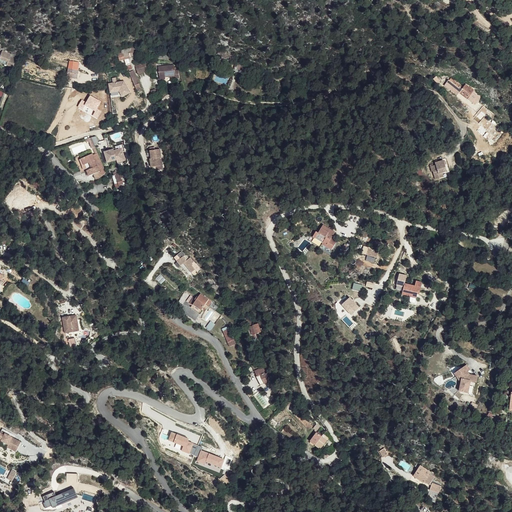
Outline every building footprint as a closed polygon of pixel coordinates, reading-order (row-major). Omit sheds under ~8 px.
[(120,54),(121,60),(122,60),(141,57),(139,47),(123,50),(124,53),(121,53),(121,54),(120,54)] [(13,69),(16,60),(9,57),(9,55),(1,53),(0,55),(0,61),(7,63),(6,66),(13,69)] [(239,63),(237,69),(245,71),(246,66),(239,63)] [(175,65),(159,67),(160,76),(165,76),(165,77),(175,77),(175,79),(179,79),(179,71),(175,71),(175,65)] [(67,77),(72,78),(72,75),(77,76),(78,76),(79,70),(68,69),(67,77)] [(141,89),(134,70),(129,72),(136,91),(141,89)] [(130,93),(124,82),(107,84),(109,95),(118,93),(121,98),(130,93)] [(450,82),(446,89),(453,92),(456,93),(458,89),(456,87),(457,86),(450,82)] [(459,91),(465,94),(468,88),(462,84),(461,88),(460,90),(459,91)] [(479,95),(477,93),(476,95),(472,93),(469,100),(474,103),(479,95)] [(148,112),(141,115),(143,120),(151,117),(148,112)] [(91,139),(86,140),(88,145),(90,144),(93,151),(94,151),(95,152),(98,151),(93,138),(91,139)] [(104,153),(108,167),(126,161),(122,148),(104,153)] [(148,153),(151,161),(153,160),(155,168),(158,167),(159,170),(165,169),(158,149),(148,153)] [(98,154),(81,160),(83,165),(81,166),(83,172),(85,171),(86,173),(87,177),(93,175),(96,181),(105,174),(98,154)] [(153,160),(151,161),(150,162),(153,172),(159,170),(158,167),(155,168),(153,160)] [(434,179),(438,178),(438,175),(442,174),(447,173),(444,161),(441,161),(442,168),(436,169),(435,165),(430,166),(431,171),(433,171),(434,179)] [(113,176),(116,184),(118,183),(119,187),(124,186),(120,173),(113,176)] [(333,232),(322,227),(321,231),(319,231),(317,235),(315,234),(313,239),(315,240),(324,244),(323,246),(333,250),(337,241),(331,239),(333,232)] [(378,257),(368,253),(366,259),(376,263),(378,257)] [(185,257),(178,264),(184,271),(187,268),(194,278),(198,275),(194,271),(195,270),(194,269),(196,267),(192,263),(191,264),(185,257)] [(396,286),(403,287),(404,283),(405,276),(398,274),(396,286)] [(410,296),(416,297),(419,298),(420,291),(417,290),(418,288),(421,288),(422,281),(415,280),(414,285),(404,283),(403,287),(402,295),(410,296)] [(200,313),(206,303),(208,298),(200,294),(197,300),(193,306),(192,308),(200,313)] [(347,299),(340,307),(351,317),(358,309),(347,299)] [(76,315),(62,317),(64,333),(78,331),(76,315)] [(210,330),(215,323),(211,321),(206,328),(210,330)] [(259,323),(249,325),(251,335),(261,332),(259,323)] [(221,329),(228,343),(233,341),(226,326),(221,329)] [(263,379),(261,376),(256,368),(253,364),(249,367),(258,382),(263,379)] [(256,368),(261,376),(265,373),(260,366),(256,368)] [(468,381),(469,381),(476,381),(476,375),(467,375),(465,373),(467,370),(462,366),(455,373),(459,377),(458,379),(461,381),(462,384),(460,384),(460,394),(469,394),(469,385),(468,385),(468,381)] [(452,377),(460,384),(462,384),(461,381),(458,379),(459,377),(455,373),(452,377)] [(273,398),(277,394),(273,389),(266,395),(270,400),(273,398)] [(283,401),(280,398),(276,401),(275,400),(272,403),(276,407),(283,401)] [(172,432),(169,440),(184,446),(183,450),(199,458),(198,461),(206,465),(207,462),(222,468),(225,461),(202,451),(203,448),(189,441),(190,439),(172,432)] [(309,440),(320,448),(327,440),(316,432),(309,440)] [(0,438),(0,439),(3,439),(2,441),(9,444),(8,446),(17,451),(22,443),(5,435),(5,436),(1,434),(0,434),(0,438)] [(379,450),(383,456),(388,454),(384,447),(379,450)] [(430,489),(438,494),(442,487),(432,482),(434,479),(436,481),(437,478),(428,473),(429,471),(418,465),(412,476),(415,477),(415,478),(423,483),(424,481),(432,485),(430,489)] [(7,478),(12,480),(16,471),(11,468),(7,478)] [(66,483),(77,483),(77,475),(66,475),(66,483)] [(58,507),(73,501),(69,492),(56,498),(54,493),(42,498),(45,503),(43,504),(45,510),(54,506),(57,505),(58,507)]
